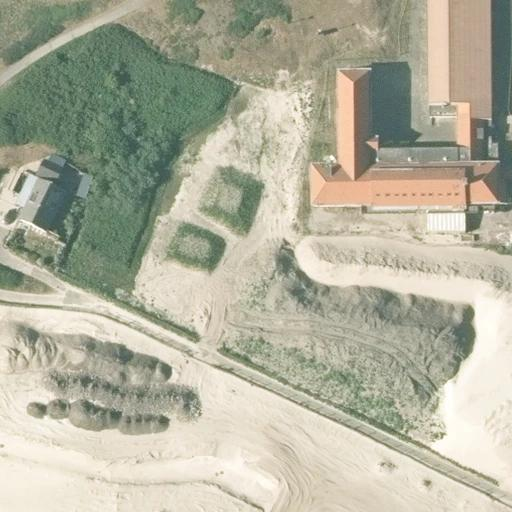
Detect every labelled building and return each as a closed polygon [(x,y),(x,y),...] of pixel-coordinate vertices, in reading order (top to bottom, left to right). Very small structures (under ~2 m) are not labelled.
[(490,146),(489,123),(492,123),(490,0),(427,0),(429,109),(430,109),(430,120),(457,119),(456,153),(379,154),(379,141),(373,141),(372,74),(337,74),(339,168),(311,168),(312,209),(374,208),(374,211),(429,211),(429,235),(464,235),(464,210),(466,210),(466,207),(506,206),(506,182),(511,181),(511,168),(498,169),(498,168),(483,168),(483,162),(496,162),(496,146),(490,146)] [(45,161),(36,177),(56,186),(64,171),(45,161)] [(66,193),(39,181),(20,222),(46,234),(66,193)] [(33,313),(20,345),(63,363),(70,347),(58,341),(64,326),(33,313)] [(123,362),(119,370),(120,384),(130,383),(128,391),(123,402),(152,415),(160,397),(146,390),(149,383),(152,375),(123,362)] [(211,391),(173,423),(189,442),(190,441),(194,446),(201,441),(197,437),(202,433),(199,430),(214,417),(216,420),(221,416),(225,420),(231,414),(227,409),(211,391)] [(59,398),(9,400),(10,425),(11,425),(11,431),(19,431),(19,425),(25,425),(25,422),(45,421),(45,424),(51,424),(51,429),(60,429),(59,422),(60,422),(59,398)] [(95,400),(68,406),(75,440),(102,434),(95,400)] [(111,431),(109,437),(117,440),(119,436),(124,438),(126,435),(144,442),(142,445),(148,448),(146,453),(154,456),(157,450),(166,427),(120,408),(111,431)] [(269,467),(265,475),(271,477),(271,478),(293,488),(314,443),(292,433),(286,430),(282,438),(287,440),(284,446),(287,447),(279,465),(276,463),(273,469),(269,467)] [(328,470),(313,501),(335,511),(338,511),(353,482),(328,470)] [(0,509),(36,504),(33,480),(32,480),(31,474),(23,475),(23,480),(17,481),(18,485),(0,487),(0,509)] [(82,494),(74,511),(127,511),(130,506),(122,503),(120,508),(114,506),(113,509),(95,502),(96,499),(91,496),(92,491),(84,488),(82,495),(82,494)] [(144,503),(135,506),(137,511),(188,511),(185,498),(184,498),(183,492),(174,494),(176,499),(170,501),(171,504),(152,510),(151,507),(145,508),(144,503)] [(404,511),(391,495),(370,511),(404,511)] [(239,511),(226,500),(214,511),(239,511)]
